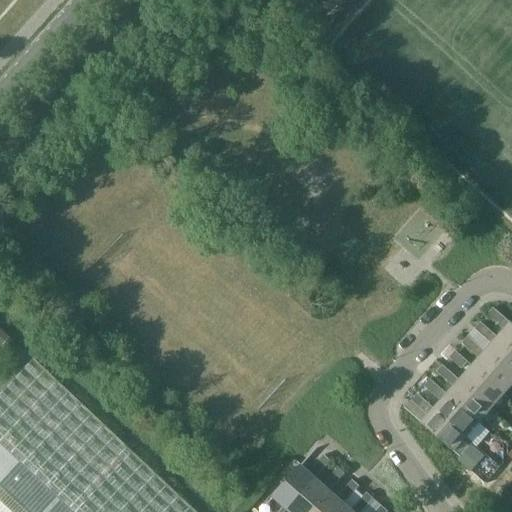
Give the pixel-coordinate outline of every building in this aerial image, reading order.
[(511,323),(511,322),(510,322),(494,307),(487,315),(503,330),(497,337),(511,349),(511,323)] [(511,349),(497,337),(481,321),(474,329),(491,344),(485,351),(511,375),(511,349)] [(511,387),(511,375),(485,351),(468,336),(461,343),(478,358),(472,365),(505,395),(511,387)] [(505,395),(472,365),(455,350),(449,358),(466,373),(460,379),(459,380),(493,409),(505,395)] [(194,511),(31,358),(0,391),(0,511),(194,511)] [(493,409),(459,380),(460,379),(442,364),(436,372),(453,387),(447,394),(480,424),(493,409)] [(480,424),(447,394),(430,379),(423,386),(440,401),(434,408),(467,438),(480,424)] [(467,438),(434,408),(418,393),(411,401),(428,416),(421,423),(454,453),(467,438)] [(295,472),(286,464),(273,479),(282,487),(272,498),(287,511),(316,478),(331,461),(324,454),(309,471),(302,464),(295,472)] [(316,478),(287,511),(288,511),(311,511),(331,490),(346,474),(338,467),(323,484),(316,478)] [(485,483),(494,474),(487,468),(478,477),(485,483)] [(331,490),(311,511),(337,511),(345,503),(360,487),(353,480),(338,497),(331,490)] [(345,503),(337,511),(362,511),(374,499),(367,493),(352,509),(345,503)]
